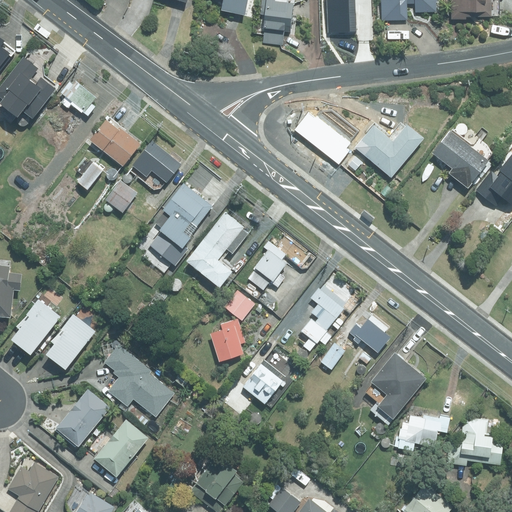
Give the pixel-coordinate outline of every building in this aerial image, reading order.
[(220,0),(219,12),(244,16),(246,0),(220,0)] [(263,33),(262,44),(282,46),(283,33),(289,34),(292,5),(294,5),(294,0),(261,0),(259,19),(263,20),(261,32),(263,33)] [(379,0),(381,22),(406,21),(406,5),(414,5),(414,14),(435,13),(435,3),(436,3),(436,0),(379,0)] [(449,0),(450,20),(466,20),(466,18),(480,17),(480,19),(491,19),(491,13),(499,13),(498,0),(449,0)] [(27,95),(21,90),(36,70),(22,59),(0,85),(0,98),(3,101),(0,105),(16,118),(19,114),(29,122),(55,90),(40,78),(27,95)] [(71,103),(69,105),(80,114),(82,112),(86,117),(93,109),(89,105),(94,99),(75,82),(62,96),(71,103)] [(115,102),(108,112),(114,116),(113,118),(130,130),(141,115),(124,102),(121,107),(115,102)] [(296,128),(330,158),(338,149),(341,153),(348,145),(344,142),(347,138),(313,108),(296,128)] [(89,142),(121,168),(139,146),(118,129),(116,130),(105,121),(89,142)] [(355,148),(390,179),(422,141),(406,127),(391,144),(373,128),(355,148)] [(430,154),(451,170),(447,174),(466,189),(481,170),(483,173),(490,165),(448,132),(430,154)] [(180,165),(151,141),(131,167),(146,179),(151,172),(165,184),(180,165)] [(511,148),(508,154),(510,156),(497,172),(500,174),(497,178),(491,172),(475,191),(495,206),(501,199),(511,207),(511,206),(511,148)] [(359,162),(351,155),(343,165),(350,171),(359,162)] [(91,164),(76,183),(86,191),(101,172),(91,164)] [(122,171),(114,166),(106,176),(114,182),(122,171)] [(111,193),(105,201),(123,213),(136,194),(125,185),(117,197),(111,193)] [(163,212),(169,217),(158,232),(159,233),(149,247),(174,267),(187,250),(183,247),(189,239),(184,236),(192,225),(195,227),(214,203),(208,198),(205,202),(184,185),(163,212)] [(241,230),(242,229),(222,214),(185,263),(218,288),(230,273),(216,262),(225,250),(231,255),(247,235),(241,230)] [(254,268),(256,270),(248,280),(262,291),(269,282),(276,288),(284,278),(278,274),(285,265),(280,261),(285,255),(267,242),(262,249),(266,252),(254,268)] [(0,318),(9,319),(12,291),(17,292),(19,276),(7,274),(7,268),(0,267),(0,318)] [(317,289),(309,299),(317,305),(315,308),(319,311),(315,315),(318,317),(314,322),(322,328),(323,327),(327,330),(331,326),(330,325),(343,309),(341,307),(344,304),(322,286),(319,290),(317,289)] [(155,297),(162,302),(167,296),(160,291),(155,297)] [(238,291),(224,309),(241,321),(255,304),(238,291)] [(37,301),(16,327),(18,330),(9,341),(28,356),(59,318),(37,301)] [(389,339),(382,334),(387,328),(371,314),(361,328),(356,324),(348,334),(354,339),(352,341),(358,345),(360,341),(368,347),(358,359),(365,364),(375,352),(377,354),(389,339)] [(52,345),(43,356),(63,372),(94,333),(71,315),(49,343),(52,345)] [(209,335),(218,362),(242,355),(239,345),(244,344),(236,320),(219,325),(221,332),(209,335)] [(334,344),(320,364),(331,371),(344,351),(334,344)] [(103,363),(114,372),(113,374),(119,379),(108,393),(126,408),(132,400),(155,418),(173,395),(147,374),(148,371),(118,346),(103,363)] [(386,397),(376,409),(392,421),(424,380),(392,354),(369,383),(386,397)] [(281,381),(284,377),(263,361),(241,388),(263,405),(279,386),(282,388),(285,384),(281,381)] [(185,371),(177,378),(186,387),(194,380),(185,371)] [(88,391),(55,431),(76,448),(109,409),(88,391)] [(398,440),(400,440),(398,449),(411,452),(412,443),(434,447),(436,432),(446,433),(449,418),(439,416),(439,420),(424,417),(423,419),(409,417),(408,425),(401,423),(398,440)] [(485,435),(487,421),(473,419),(462,428),(460,445),(449,444),(447,464),(465,466),(465,462),(482,463),(482,459),(501,461),(503,442),(492,441),(493,436),(485,435)] [(124,422),(93,461),(116,479),(147,440),(124,422)] [(7,490),(18,497),(9,511),(37,511),(57,478),(33,464),(28,472),(20,467),(7,490)] [(189,492),(214,511),(218,511),(243,482),(224,467),(216,477),(207,470),(189,492)] [(425,485),(403,511),(445,511),(451,505),(425,485)] [(292,511),(301,502),(282,486),(269,502),(281,511),(292,511)] [(110,511),(113,508),(90,494),(88,497),(85,495),(75,511),(110,511)] [(330,511),(324,511),(309,499),(300,511),(335,511),(333,509),(330,511)]
